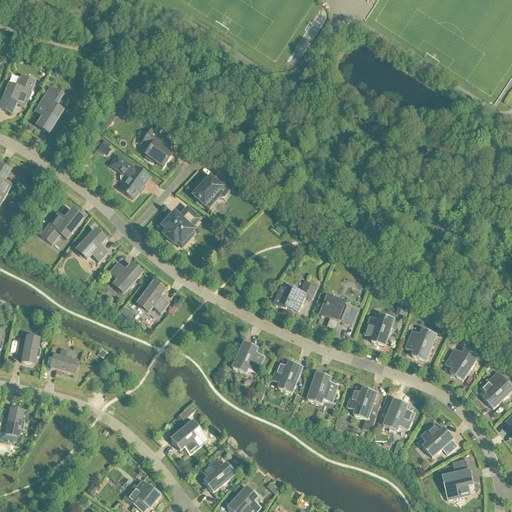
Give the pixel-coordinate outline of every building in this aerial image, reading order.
[(118,45),(122,33),(115,31),(111,42),(118,45)] [(0,110),(0,111),(11,117),(16,106),(23,109),(27,101),(29,102),(32,94),(30,93),(34,83),(26,80),(25,81),(22,80),(17,91),(9,88),(0,110)] [(58,97),(59,95),(51,91),(45,99),(44,99),(39,106),(41,107),(36,114),(43,119),(37,129),(48,135),(62,114),(54,109),(61,99),(58,97)] [(172,157),(167,153),(171,147),(151,132),(141,146),(149,152),(145,157),(147,158),(145,160),(152,165),(154,163),(163,170),(172,157)] [(97,153),(106,159),(111,153),(102,146),(97,153)] [(119,192),(132,202),(148,179),(135,170),(134,172),(117,159),(111,168),(122,176),(120,179),(121,184),(124,186),(119,192)] [(0,205),(1,203),(2,204),(7,197),(6,196),(10,188),(3,184),(9,174),(0,169),(0,205)] [(193,198),(204,208),(210,201),(213,204),(216,204),(220,199),(221,200),(224,200),(233,190),(217,176),(212,182),(209,180),(208,181),(206,179),(201,184),(200,183),(196,189),(199,192),(193,198)] [(165,235),(163,237),(174,247),(177,243),(181,246),(193,233),(190,231),(198,222),(187,212),(179,221),(174,216),(167,224),(165,222),(159,229),(165,235)] [(47,231),(41,240),(48,245),(49,244),(52,246),(59,237),(66,242),(82,222),(72,214),(65,223),(58,217),(52,224),(51,223),(46,230),(47,231)] [(81,247),(82,248),(76,254),(82,261),(83,259),(86,262),(92,256),(94,258),(92,260),(98,265),(107,255),(102,249),(101,251),(99,249),(104,242),(95,234),(88,241),(87,240),(81,247)] [(114,288),(117,291),(115,292),(122,298),(128,291),(130,292),(135,285),(134,284),(141,276),(131,268),(126,274),(123,273),(124,271),(118,266),(109,277),(115,282),(116,281),(119,282),(114,288)] [(287,311),(298,316),(306,300),(312,302),(318,290),(306,285),(301,296),(295,293),(293,296),(282,291),(275,308),(286,313),(287,311)] [(155,310),(154,312),(160,317),(168,305),(162,301),(161,302),(159,300),(164,293),(153,286),(136,308),(144,314),(145,313),(148,315),(153,309),(155,310)] [(330,299),(331,297),(330,296),(321,318),(330,322),(327,330),(336,333),(340,323),(343,324),(353,329),(358,315),(348,311),(345,310),(347,306),(330,299)] [(397,314),(408,318),(412,303),(401,300),(397,314)] [(372,345),(385,350),(395,322),(381,318),(379,323),(371,320),(365,338),(373,341),(372,345)] [(413,360),(426,365),(437,338),(424,333),(422,338),(413,335),(406,352),(415,355),(413,360)] [(23,355),(21,365),(34,368),(36,359),(39,360),(40,351),(37,351),(39,342),(26,340),(26,343),(19,342),(17,354),(23,355)] [(233,372),(246,378),(248,373),(257,377),(265,360),(256,356),(258,351),(246,345),(233,372)] [(488,351),(483,358),(489,362),(494,354),(488,351)] [(97,358),(104,363),(108,357),(101,352),(97,358)] [(451,377),(463,385),(478,360),(467,353),(464,357),(456,352),(446,368),(453,373),(451,377)] [(50,371),(73,377),(76,365),(70,363),(72,356),(61,353),(59,360),(53,359),(50,371)] [(279,392),(292,398),(303,371),(290,365),(288,370),(280,366),(273,384),(281,387),(279,392)] [(330,385),(331,381),(318,376),(308,404),(322,408),(323,403),(332,406),(338,388),(330,385)] [(484,402),(494,412),(511,395),(511,389),(499,376),(481,392),(487,399),(484,402)] [(370,418),(377,396),(364,392),(362,396),(354,393),(348,411),(356,414),(354,419),(365,423),(362,432),(371,435),(376,420),(370,418)] [(415,416),(407,413),(408,408),(395,403),(387,423),(384,430),(397,435),(399,430),(408,433),(415,416)] [(191,408),(187,412),(191,417),(195,413),(191,408)] [(23,415),(10,412),(8,422),(2,421),(2,423),(0,422),(0,443),(17,446),(20,432),(23,432),(24,424),(21,423),(23,415)] [(381,421),(376,432),(382,434),(384,430),(387,423),(381,421)] [(179,454),(183,451),(189,458),(207,442),(193,424),(170,443),(179,454)] [(454,442),(445,431),(441,434),(435,428),(421,440),(427,447),(423,450),(432,461),(443,452),(448,458),(458,449),(453,443),(454,442)] [(201,475),(207,482),(203,485),(212,496),(234,478),(225,467),(221,470),(215,463),(201,475)] [(467,468),(466,463),(452,466),(454,472),(467,468)] [(471,498),(469,489),(474,488),(471,474),(442,480),(448,503),(471,498)] [(124,502),(136,511),(145,511),(147,511),(148,511),(160,499),(142,484),(137,491),(135,489),(124,502)] [(86,494),(93,499),(95,496),(94,494),(96,492),(92,488),(86,494)] [(227,511),(257,511),(260,510),(253,504),(257,500),(246,490),(227,511)]
